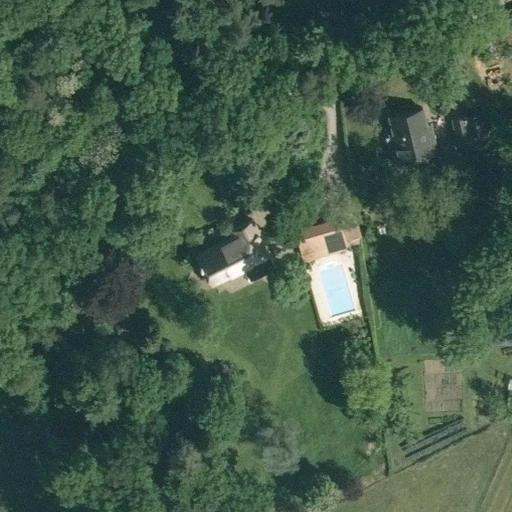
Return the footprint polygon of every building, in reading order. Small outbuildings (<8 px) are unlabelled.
[(389,134),(396,162),(437,152),(430,123),(425,123),(422,108),(389,115),(393,133),(389,134)] [(451,118),(456,139),(487,131),(481,111),(451,118)] [(348,248),(347,245),(342,228),(339,218),(294,231),(303,261),(348,248)] [(198,253),(212,282),(243,267),(250,280),(276,267),(252,219),(232,229),(235,234),(198,253)] [(357,235),(360,234),(357,223),(342,228),(347,245),(358,241),(357,235)]
